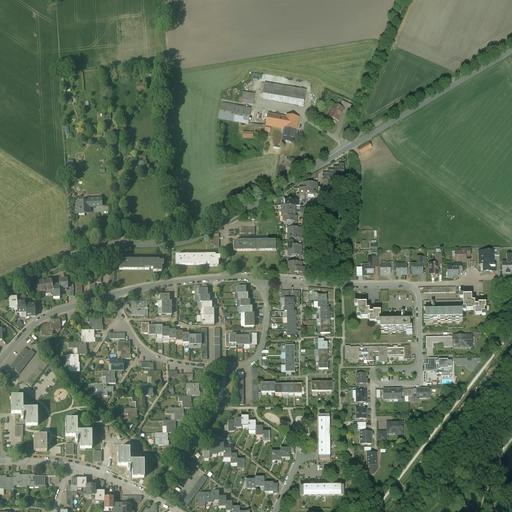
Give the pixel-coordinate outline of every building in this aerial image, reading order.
[(301,90),(265,84),(262,100),(299,106),(301,90)] [(352,106),(342,102),(340,108),(344,110),(343,112),(348,114),(352,106)] [(251,109),(221,104),(218,119),(248,124),(251,109)] [(340,108),(335,106),(332,113),(331,113),(329,117),(339,121),(343,112),(344,110),(340,108)] [(287,118),(268,114),(266,126),(283,129),(285,128),(287,118)] [(299,118),(287,115),(287,118),(285,128),(282,142),(283,142),(294,144),(294,143),(299,118)] [(370,143),(358,150),(361,155),(372,148),(370,143)] [(101,199),(89,199),(90,202),(90,208),(102,207),(101,199)] [(90,202),(76,203),(77,210),(79,210),(79,213),(88,212),(88,208),(90,208),(90,202)] [(276,241),(233,241),(233,251),(276,251),(276,241)] [(466,256),(466,249),(461,249),(461,252),(455,252),(456,257),(458,257),(458,261),(466,261),(466,256)] [(493,251),(480,252),(480,265),(484,265),(484,264),(493,264),(493,256),(493,251)] [(511,255),(508,255),(508,264),(503,264),(503,274),(511,274),(511,255)] [(205,256),(175,256),(175,266),(205,266),(205,265),(209,265),(209,267),(218,267),(218,261),(219,261),(219,257),(214,257),(214,256),(205,256)] [(159,260),(119,261),(119,270),(149,270),(149,269),(152,269),(152,272),(161,272),(161,266),(163,266),(163,262),(159,262),(159,260)] [(390,264),(386,265),(386,266),(381,266),(381,276),(386,276),(387,275),(390,275),(390,272),(390,264)] [(434,264),(430,264),(429,265),(429,268),(429,269),(428,269),(429,270),(430,274),(431,275),(439,275),(439,274),(438,264),(435,264),(434,264)] [(372,265),(363,266),(363,276),(374,276),(374,268),(374,267),(374,265),(372,265)] [(407,265),(402,265),(402,266),(397,266),(397,275),(398,275),(399,276),(401,276),(402,275),(407,275),(407,265)] [(420,265),(413,265),(413,275),(423,275),(422,267),(422,265),(420,265)] [(455,267),(448,267),(448,273),(450,273),(450,277),(458,276),(458,271),(458,267),(455,267)] [(68,280),(59,280),(60,286),(60,289),(68,288),(68,280)] [(199,287),(199,286),(194,287),(194,296),(196,296),(198,296),(198,289),(206,289),(207,289),(207,286),(202,286),(202,287),(199,287)] [(472,302),(472,296),(464,296),(464,308),(467,308),(467,311),(474,311),(474,309),(475,309),(475,315),(485,315),(485,308),(486,308),(486,303),(475,304),(475,302),(472,302)] [(17,297),(9,298),(9,308),(17,308),(17,303),(17,297)] [(25,302),(17,303),(17,308),(18,313),(25,313),(25,305),(25,302)] [(381,312),(370,312),(370,310),(367,310),(367,304),(358,304),(359,316),(361,316),(361,319),(368,319),(368,317),(370,317),(370,323),(380,323),(379,316),(381,316),(381,312)] [(34,305),(25,305),(25,313),(25,318),(26,318),(26,317),(35,317),(34,305)] [(463,310),(425,310),(425,322),(463,321),(463,310)] [(102,318),(89,318),(89,324),(93,324),(93,331),(94,331),(103,331),(103,327),(100,327),(100,320),(102,320),(102,318)] [(411,319),(381,320),(381,332),(411,331),(411,319)] [(20,329),(24,325),(20,320),(15,325),(20,329)] [(50,325),(41,326),(42,336),(43,336),(43,335),(49,335),(49,336),(53,336),(53,330),(60,330),(60,324),(60,321),(59,321),(50,321),(50,325)] [(93,331),(81,331),(81,336),(85,336),(85,343),(86,343),(95,343),(95,338),(93,338),(93,332),(94,332),(94,331),(93,331)] [(201,336),(189,336),(189,343),(189,346),(201,345),(201,336)] [(472,336),(462,336),(462,337),(452,337),(453,347),(457,347),(457,348),(472,348),(472,346),(472,336)] [(453,347),(452,337),(431,338),(431,342),(426,342),(426,353),(434,353),(433,342),(445,342),(445,347),(453,347)] [(85,343),(74,343),(74,349),(77,349),(77,356),(78,356),(87,355),(87,351),(85,351),(85,345),(86,345),(86,343),(85,343)] [(120,347),(118,347),(118,353),(121,353),(121,360),(122,360),(131,360),(131,355),(129,355),(129,349),(130,348),(130,347),(120,347)] [(359,348),(350,348),(350,347),(345,347),(345,358),(351,358),(351,357),(353,357),(353,359),(354,359),(354,361),(359,361),(359,359),(359,352),(359,348)] [(373,352),(373,347),(364,348),(364,352),(359,352),(359,359),(369,359),(369,360),(373,360),(373,352)] [(387,349),(387,347),(373,347),(373,352),(378,352),(378,358),(380,358),(380,361),(387,361),(387,358),(387,349)] [(404,358),(404,348),(387,349),(387,358),(404,358)] [(24,359),(28,363),(35,353),(31,350),(30,351),(28,354),(26,356),(24,359)] [(77,356),(66,356),(66,361),(69,361),(70,367),(70,368),(79,368),(79,363),(78,356),(77,356)] [(17,368),(15,371),(19,374),(28,363),(24,359),(22,361),(20,364),(19,366),(17,368)] [(452,362),(438,362),(438,359),(430,359),(430,366),(426,366),(426,371),(437,370),(437,374),(452,374),(452,362)] [(45,360),(27,384),(31,387),(49,364),(45,360)] [(121,360),(110,360),(110,365),(113,365),(113,372),(114,372),(123,372),(123,367),(121,367),(121,361),(122,361),(122,360),(121,360)] [(113,372),(102,372),(102,378),(106,378),(106,385),(107,385),(116,385),(116,379),(113,379),(113,373),(114,373),(114,372),(113,372)] [(161,372),(148,372),(148,378),(152,378),(152,384),(153,384),(162,384),(162,380),(161,380),(161,373),(161,372)] [(365,384),(365,374),(357,374),(357,380),(359,380),(359,384),(365,384)] [(152,384),(140,384),(140,390),(144,390),(144,397),(145,397),(154,397),(154,392),(153,392),(153,384),(152,384)] [(199,392),(198,384),(186,384),(187,390),(190,390),(190,396),(191,396),(200,396),(199,392)] [(106,385),(94,385),(94,390),(98,390),(98,397),(108,397),(108,392),(106,392),(106,386),(107,386),(107,385),(106,385)] [(399,389),(399,390),(394,390),(394,400),(402,400),(402,389),(399,389)] [(394,390),(388,390),(385,390),(385,400),(394,400),(394,390)] [(429,398),(429,390),(418,390),(418,395),(418,397),(418,398),(429,398)] [(366,402),(365,391),(359,391),(357,391),(357,398),(359,398),(359,402),(366,402)] [(191,404),(191,396),(190,396),(179,397),(179,402),(182,402),(182,409),(183,409),(192,409),(192,404),(191,404)] [(23,397),(11,398),(12,414),(22,414),(26,414),(26,426),(38,426),(38,409),(27,409),(23,409),(23,397)] [(145,405),(145,397),(144,397),(133,397),(133,403),(136,403),(136,409),(137,409),(146,409),(146,405),(145,405)] [(136,409),(125,409),(125,415),(128,415),(128,422),(138,421),(138,417),(137,417),(137,409),(136,409)] [(182,409),(171,409),(171,410),(166,410),(166,415),(174,415),(174,421),(176,421),(184,421),(184,415),(183,415),(183,409),(182,409)] [(366,415),(366,409),(357,409),(357,415),(359,415),(359,419),(366,419),(366,415)] [(76,437),(80,437),(80,449),(91,449),(91,427),(77,427),(77,415),(65,415),(66,437),(76,437)] [(330,417),(320,417),(320,427),(320,429),(320,449),(321,449),(321,451),(320,451),(320,461),(330,460),(330,417)] [(174,421),(163,421),(163,427),(166,427),(167,434),(177,434),(176,429),(176,423),(176,421),(174,421)] [(403,434),(403,423),(391,423),(391,426),(387,426),(387,432),(398,432),(398,434),(403,434)] [(22,426),(14,426),(14,437),(22,437),(22,426)] [(371,432),(361,432),(361,440),(359,440),(359,441),(360,441),(362,441),(363,445),(371,445),(371,432)] [(167,434),(155,434),(155,439),(158,439),(159,446),(169,446),(168,442),(167,434)] [(47,435),(35,435),(35,439),(34,439),(34,448),(35,448),(35,452),(47,452),(46,436),(47,435)] [(73,444),(65,444),(65,455),(73,455),(73,444)] [(128,466),(132,466),(133,478),(144,478),(144,461),(133,461),(130,461),(129,449),(118,449),(118,466),(128,466)] [(290,449),(281,449),(281,452),(281,459),(286,459),(290,459),(290,449)] [(101,452),(93,452),(93,463),(101,463),(101,452)] [(281,459),(281,452),(272,453),(272,462),(277,462),(277,461),(281,461),(281,459)] [(376,455),(368,455),(368,461),(369,461),(369,466),(376,465),(376,455)] [(376,465),(369,466),(369,461),(368,461),(368,467),(368,476),(372,476),(377,471),(376,465)] [(29,475),(20,475),(20,474),(14,474),(14,479),(14,486),(29,486),(29,475)] [(45,476),(35,476),(35,475),(29,475),(29,486),(29,488),(36,488),(45,488),(45,476)] [(14,479),(7,479),(7,477),(0,477),(0,489),(14,490),(14,489),(14,486),(14,479)] [(265,483),(264,478),(255,478),(255,480),(255,488),(260,488),(260,487),(265,487),(265,483)] [(86,479),(77,479),(77,489),(86,489),(86,485),(86,479)] [(255,480),(247,480),(247,490),(252,489),(255,488),(255,480)] [(274,483),(265,483),(265,487),(265,493),(269,493),(269,492),(273,492),(274,493),(274,483)] [(95,485),(86,485),(86,489),(86,496),(95,495),(95,491),(95,485)] [(328,485),(328,487),(314,487),(314,486),(311,486),(311,487),(300,487),(300,497),(344,496),(344,486),(332,487),(332,485),(328,485)] [(173,492),(168,488),(165,492),(171,496),(174,493),(173,492)] [(104,491),(95,491),(95,495),(95,502),(104,502),(104,498),(104,491)] [(113,498),(104,498),(104,502),(104,508),(109,508),(113,508),(113,504),(113,498)]
